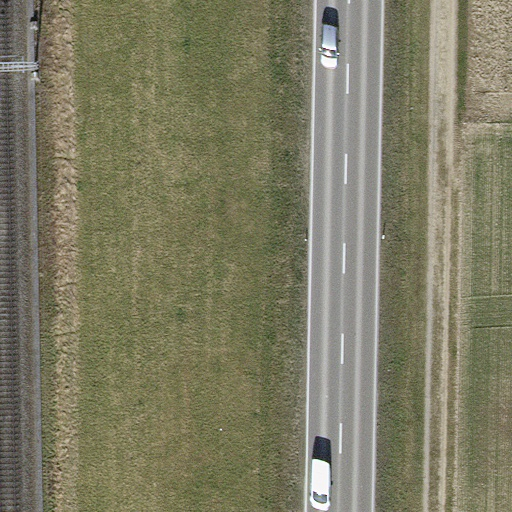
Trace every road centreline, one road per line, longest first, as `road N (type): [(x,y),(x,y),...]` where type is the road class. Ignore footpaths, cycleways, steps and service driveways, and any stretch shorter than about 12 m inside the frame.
road 1 (primary): [(344,511),(354,0)]
road 2 (track): [(441,0),(432,511)]
